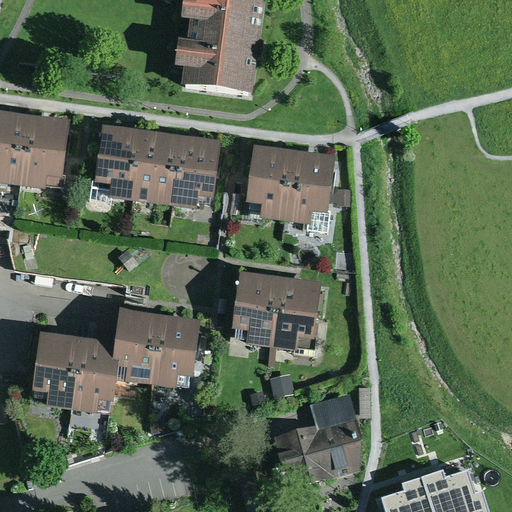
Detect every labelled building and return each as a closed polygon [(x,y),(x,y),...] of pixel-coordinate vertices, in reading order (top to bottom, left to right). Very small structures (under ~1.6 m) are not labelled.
[(184,0),(181,33),(188,34),(186,51),(178,50),(174,80),(183,81),(181,97),(254,106),(260,54),(260,53),(266,7),(235,3),(235,0),(184,0)] [(32,124),(0,119),(0,190),(22,194),(32,124)] [(72,130),(32,124),(22,194),(46,197),(47,188),(63,190),(72,130)] [(143,138),(104,132),(95,192),(112,194),(111,205),(133,208),(143,138)] [(180,143),(143,138),(133,208),(170,213),(180,143)] [(222,149),(180,143),(170,213),(196,217),(198,206),(214,208),(222,149)] [(295,158),(253,153),(246,213),(262,215),(261,226),(286,230),(295,158)] [(336,164),(295,158),(286,230),(311,233),(312,221),(328,223),(336,164)] [(78,166),(71,166),(69,180),(77,181),(78,166)] [(350,193),(338,193),(338,209),(350,209),(350,193)] [(283,286),(241,280),(234,338),(249,340),(247,353),(274,356),(283,286)] [(322,291),(283,286),(274,356),(298,359),(300,348),(315,350),(322,291)] [(227,302),(218,301),(217,314),(225,315),(227,302)] [(161,324),(120,318),(115,355),(112,373),(120,374),(119,377),(128,379),(127,389),(151,392),(161,324)] [(201,329),(161,324),(151,392),(176,396),(178,385),(193,388),(201,329)] [(82,350),(40,345),(33,401),(50,403),(49,415),(73,418),(82,350)] [(115,355),(82,350),(73,418),(98,422),(100,411),(114,413),(119,377),(120,374),(112,373),(115,355)] [(291,376),(270,380),(274,397),(294,393),(291,376)] [(371,392),(360,392),(360,422),(371,422),(371,392)] [(264,395),(250,398),(253,411),(267,409),(264,395)] [(310,410),(316,434),(356,423),(350,399),(310,410)] [(316,434),(274,444),(285,496),(361,477),(362,449),(356,423),(316,434)] [(163,425),(151,427),(153,438),(165,436),(163,425)] [(274,511),(268,478),(240,484),(245,511),(274,511)] [(478,511),(468,479),(425,492),(431,511),(478,511)] [(431,511),(425,492),(384,504),(386,511),(431,511)]
